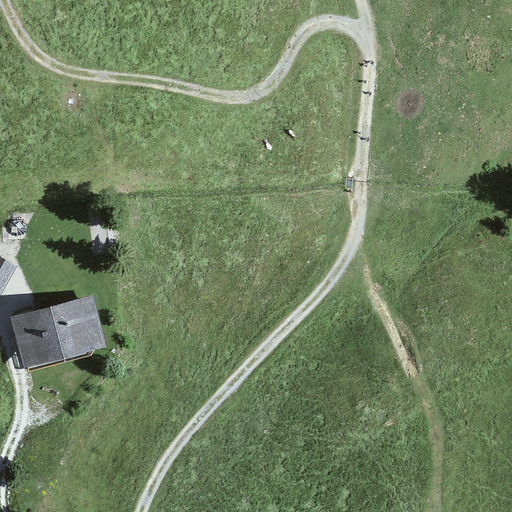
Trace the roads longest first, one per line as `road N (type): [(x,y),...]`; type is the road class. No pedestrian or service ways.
road 1 (track): [(367,37),(344,23),(313,25),(272,80),(255,95),(235,97),(57,69),(21,39),(8,0)]
road 2 (track): [(355,240),(324,289),(190,427),(161,466),(142,511)]
road 3 (track): [(367,37),(355,240)]
road 4 (track): [(0,507),(25,401),(0,319)]
